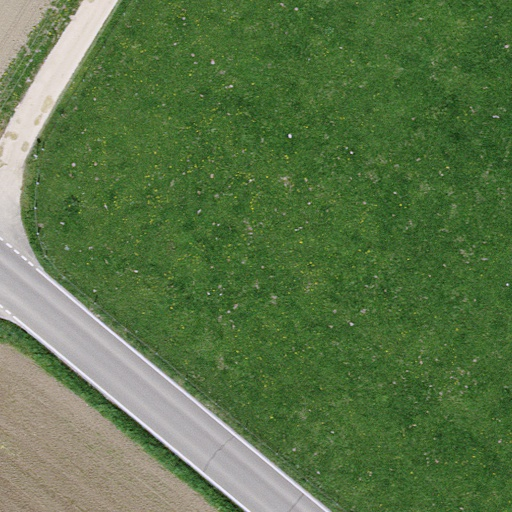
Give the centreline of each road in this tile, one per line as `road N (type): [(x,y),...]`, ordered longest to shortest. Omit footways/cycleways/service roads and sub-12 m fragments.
road 1 (tertiary): [(0,270),(292,511)]
road 2 (track): [(0,199),(120,0)]
